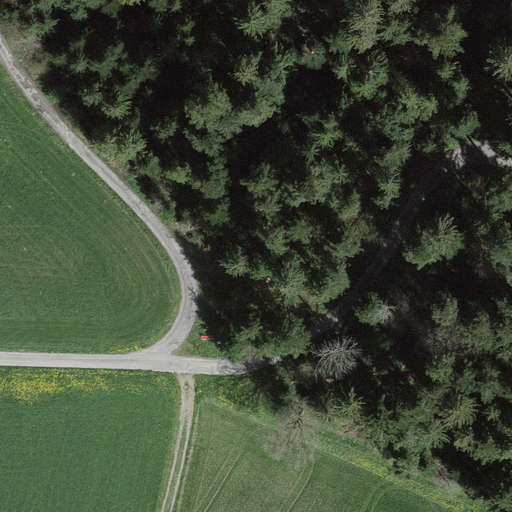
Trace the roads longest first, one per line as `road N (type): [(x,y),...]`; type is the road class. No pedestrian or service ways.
road 1 (track): [(166,361),(191,300),(172,240),(21,83),(0,42)]
road 2 (track): [(183,361),(187,415),(165,511)]
